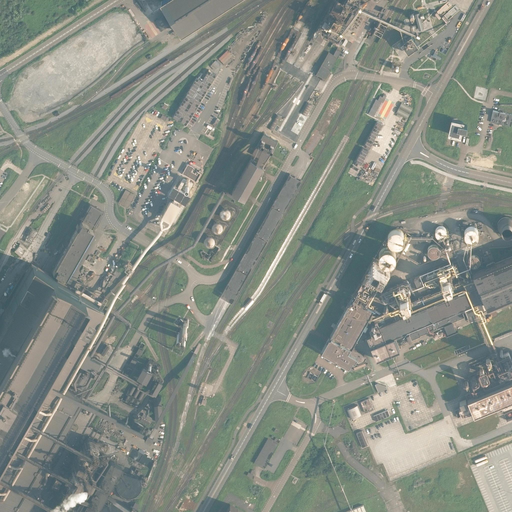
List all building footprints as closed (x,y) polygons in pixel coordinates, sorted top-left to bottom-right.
[(162,0),(161,1),(162,3),(164,5),(178,27),(181,33),(232,0),(162,0)] [(344,0),(335,17),(329,14),(323,24),(329,27),(327,30),(335,35),(338,30),(341,31),(344,25),(339,22),(349,3),(344,0)] [(346,20),(346,21),(345,22),(344,23),(344,24),(343,25),(344,25),(345,26),(347,27),(348,26),(349,24),(350,22),(351,21),(351,20),(352,19),(353,17),(353,16),(353,15),(352,15),(351,15),(351,14),(350,14),(349,16),(348,18),(347,18),(346,19),(346,20)] [(155,21),(161,30),(169,24),(163,15),(155,21)] [(383,24),(379,21),(373,32),(377,34),(381,37),(388,26),(383,24)] [(411,35),(400,42),(408,53),(418,45),(411,35)] [(344,39),(342,44),(349,48),(352,42),(344,39)] [(222,61),(226,58),(229,61),(234,56),(227,49),(219,58),(222,61)] [(341,51),(336,49),(333,54),(328,52),(316,74),(317,74),(316,76),(322,80),(324,78),(325,79),(341,51)] [(187,92),(172,117),(178,120),(179,117),(182,119),(180,121),(186,125),(201,100),(187,92)] [(306,115),(312,104),(308,102),(302,113),(306,115)] [(410,113),(412,108),(401,102),(398,107),(410,113)] [(409,114),(398,108),(395,113),(397,113),(406,118),(409,114)] [(511,114),(502,112),(503,109),(498,108),(497,111),(493,110),(490,122),(504,125),(510,126),(511,119),(511,114)] [(268,128),(272,130),(280,116),(276,114),(268,128)] [(452,120),(451,120),(449,134),(459,136),(461,130),(465,131),(466,125),(462,124),(462,122),(452,120)] [(382,124),(376,121),(363,146),(369,148),(382,124)] [(212,137),(215,131),(210,128),(206,134),(212,137)] [(252,153),(265,161),(270,154),(277,141),(263,133),(256,146),(252,153)] [(362,147),(355,161),(361,164),(368,150),(362,147)] [(289,174),(282,187),(279,192),(227,283),(220,296),(223,297),(228,300),(231,302),(241,286),(244,281),(293,195),(301,180),(289,174)] [(31,178),(28,183),(37,188),(40,183),(31,178)] [(128,207),(135,195),(125,189),(118,202),(127,207),(128,207)] [(230,213),(230,211),(229,210),(228,209),(227,209),(226,208),(224,209),(222,210),(221,211),(221,213),(221,215),(222,216),(224,218),(225,218),(227,218),(228,217),(229,217),(230,215),(230,214),(230,213)] [(0,511),(21,511),(22,511),(22,510),(26,504),(27,503),(33,491),(34,490),(35,488),(40,480),(40,479),(40,478),(41,477),(36,474),(43,462),(44,463),(45,460),(50,451),(55,443),(60,434),(60,433),(61,432),(65,425),(67,422),(65,421),(66,420),(75,405),(78,400),(79,399),(80,397),(76,395),(77,394),(80,388),(81,389),(82,388),(82,387),(83,386),(93,369),(95,366),(99,359),(98,359),(97,358),(95,357),(94,356),(92,355),(91,355),(90,354),(89,353),(86,352),(87,349),(89,350),(93,342),(94,341),(95,339),(96,338),(101,329),(101,328),(104,324),(103,323),(94,318),(92,317),(97,308),(100,303),(92,298),(94,295),(87,291),(85,294),(80,292),(79,291),(74,288),(70,286),(66,283),(65,283),(64,282),(63,282),(64,278),(65,277),(69,271),(81,250),(89,236),(89,235),(92,230),(93,228),(96,224),(88,220),(92,213),(86,210),(82,217),(81,220),(80,220),(80,221),(79,222),(78,224),(71,237),(69,240),(65,246),(54,266),(53,265),(52,267),(53,268),(52,271),(57,274),(55,277),(50,274),(45,272),(42,270),(41,269),(36,266),(31,263),(30,265),(27,270),(25,274),(4,310),(4,311),(0,317),(0,511)] [(511,219),(510,218),(508,218),(507,217),(505,218),(503,218),(502,219),(500,220),(499,221),(499,222),(498,224),(498,225),(498,227),(498,228),(499,230),(500,231),(501,232),(502,233),(504,234),(506,234),(507,234),(509,233),(510,233),(511,232),(511,231),(511,219)] [(222,227),(222,225),(221,224),(220,223),(218,222),(217,222),(216,222),(214,223),(213,224),(213,225),(213,226),(212,227),(213,229),(213,230),(214,231),(215,232),(217,232),(219,232),(220,231),(221,231),(221,230),(222,229),(222,227)] [(446,231),(446,230),(446,229),(445,227),(443,226),(442,226),(441,225),(440,225),(439,226),(438,226),(437,227),(436,228),(435,229),(435,231),(435,232),(435,233),(436,234),(436,235),(437,236),(438,236),(440,237),(441,237),(443,236),(444,236),(445,235),(445,234),(446,233),(446,232),(446,231)] [(478,233),(478,231),(477,230),(477,229),(476,227),(474,226),(473,226),(472,226),(471,226),(469,226),(467,227),(466,227),(465,229),(465,230),(464,231),(464,233),(464,234),(465,235),(465,236),(466,237),(467,238),(468,239),(470,239),(471,239),(472,239),(473,239),(474,239),(476,238),(476,237),(477,236),(478,234),(478,233)] [(387,241),(401,246),(406,232),(392,227),(387,241)] [(214,241),(214,240),(214,239),(213,237),(211,236),(209,236),(208,236),(206,237),(206,238),(205,238),(205,240),(205,242),(205,243),(206,243),(206,244),(207,245),(209,245),(211,245),(212,244),(214,242),(214,241)] [(396,258),(392,243),(378,248),(383,263),(396,258)] [(440,249),(439,248),(439,247),(438,245),(437,244),(436,244),(434,243),(433,243),(431,244),(430,245),(429,246),(428,247),(428,248),(428,249),(428,250),(428,252),(429,252),(429,253),(431,255),(432,255),(433,255),(435,255),(436,255),(438,253),(439,252),(439,250),(440,249)] [(481,256),(481,255),(481,254),(481,253),(479,251),(478,250),(476,250),(475,250),(474,250),(473,250),(472,252),(471,253),(470,255),(471,257),(471,258),(472,259),(473,260),(475,261),(477,261),(478,260),(479,259),(480,259),(481,258),(481,256)] [(511,255),(486,267),(484,262),(479,264),(481,269),(473,272),(475,277),(410,303),(375,318),(373,321),(374,323),(371,324),(369,328),(370,329),(371,334),(366,336),(376,359),(399,349),(394,336),(399,334),(400,333),(403,341),(414,336),(442,324),(446,334),(457,329),(453,320),(464,315),(465,316),(475,312),(476,314),(488,309),(486,305),(487,305),(496,301),(497,304),(498,304),(504,301),(503,298),(508,296),(509,299),(511,298),(511,255)] [(387,265),(374,258),(362,279),(369,284),(371,285),(373,286),(377,278),(378,279),(383,282),(386,276),(391,267),(390,267),(387,265)] [(449,264),(429,273),(432,280),(453,272),(449,264)] [(418,290),(420,294),(424,292),(423,288),(427,287),(426,284),(429,283),(426,274),(421,276),(420,275),(413,278),(414,279),(413,279),(418,290)] [(443,287),(451,284),(448,275),(440,279),(443,287)] [(369,285),(362,281),(355,292),(361,296),(363,297),(366,299),(367,299),(369,300),(371,298),(375,289),(371,286),(369,285)] [(386,290),(389,298),(411,289),(407,281),(386,290)] [(406,293),(398,296),(402,304),(410,301),(406,293)] [(374,308),(359,300),(352,296),(330,336),(331,336),(330,338),(329,337),(321,351),(348,367),(352,360),(357,363),(364,360),(366,356),(352,348),(351,350),(350,349),(351,347),(351,348),(366,322),(374,308)] [(193,352),(196,354),(202,343),(199,341),(193,352)] [(511,361),(508,352),(501,355),(508,372),(511,369),(511,361)] [(133,357),(129,364),(133,366),(137,359),(133,357)] [(501,362),(495,365),(500,378),(507,375),(501,362)] [(148,380),(152,369),(142,365),(137,376),(148,380)] [(468,405),(458,409),(461,415),(461,416),(472,411),(473,414),(499,404),(503,413),(511,408),(511,374),(465,394),(469,404),(468,405)] [(163,380),(159,378),(152,391),(155,393),(163,380)] [(409,395),(419,391),(415,381),(405,385),(409,395)] [(384,382),(376,385),(378,392),(387,388),(384,382)] [(160,395),(153,396),(155,421),(162,420),(160,395)] [(360,402),(365,413),(373,409),(368,398),(360,402)] [(346,409),(350,418),(361,414),(357,404),(346,409)] [(376,421),(390,415),(388,409),(373,415),(376,421)] [(151,437),(155,431),(133,418),(132,420),(126,417),(124,421),(145,433),(144,434),(151,437)] [(356,433),(362,447),(367,445),(362,430),(356,433)] [(278,444),(267,438),(253,463),(264,468),(278,444)] [(89,439),(84,449),(89,452),(90,451),(99,456),(104,448),(89,439)] [(511,444),(479,454),(499,454),(504,453),(505,453),(506,457),(506,448),(508,454),(511,454),(511,444)] [(90,457),(88,461),(92,463),(93,463),(95,459),(94,458),(96,455),(96,454),(94,453),(92,457),(91,456),(90,456),(90,457)] [(383,463),(388,477),(394,475),(393,475),(447,454),(384,453),(381,455),(381,456),(383,455),(384,455),(384,460),(383,461),(383,463)] [(80,511),(79,511),(80,511),(85,511),(87,510),(90,511),(93,511),(98,505),(100,506),(102,502),(100,501),(103,496),(105,492),(110,484),(111,485),(112,484),(114,480),(116,477),(114,476),(117,471),(120,465),(116,463),(109,459),(108,460),(108,461),(107,462),(100,475),(100,476),(96,482),(88,496),(86,499),(86,500),(84,502),(84,503),(84,504),(82,506),(82,507),(81,509),(80,511)] [(86,465),(83,469),(88,472),(90,467),(89,467),(91,463),(89,462),(87,465),(86,465)] [(89,474),(74,465),(69,475),(75,478),(76,477),(84,482),(89,474)] [(72,511),(76,505),(69,501),(63,511),(72,511)] [(135,502),(130,511),(132,511),(135,511),(139,505),(135,502)]
